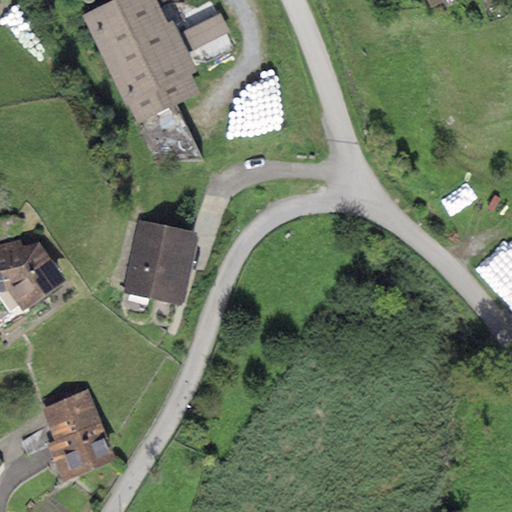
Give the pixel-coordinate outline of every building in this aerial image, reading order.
[(153,0),(122,0),(86,18),(139,126),(175,108),(203,94),(193,75),(198,73),(173,23),(166,26),(153,0)] [(425,0),(430,8),(447,0),(425,0)] [(221,14),(182,33),(191,52),(230,33),(221,14)] [(201,161),(175,108),(139,126),(156,162),(201,161)] [(198,234),(139,221),(124,293),(182,306),(198,234)] [(39,243),(0,251),(0,291),(8,290),(20,312),(62,280),(39,243)] [(88,390),(42,409),(56,442),(48,445),(62,480),(116,459),(88,390)]
